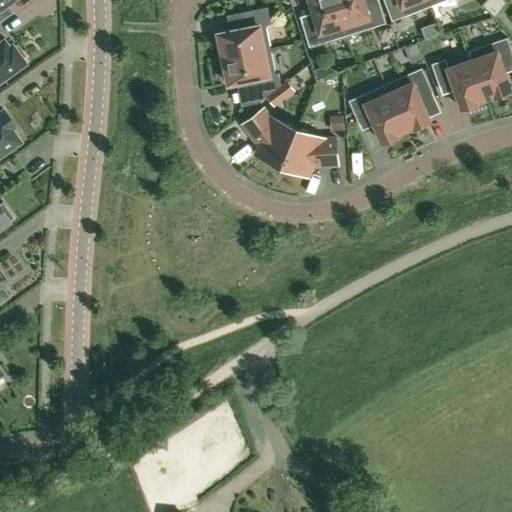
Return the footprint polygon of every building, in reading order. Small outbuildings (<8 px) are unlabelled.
[(0,0),(0,20),(12,11),(6,3),(9,0),(0,0)] [(348,34),(337,0),(309,0),(315,17),(302,21),(309,46),(348,34)] [(337,0),(348,34),(386,22),(379,0),(370,0),(365,2),(364,0),(337,0)] [(429,6),(427,0),(384,0),(392,20),(429,6)] [(222,54),(223,58),(270,48),(265,24),(271,23),(267,6),(242,11),(246,27),(218,32),(219,37),(215,38),(218,55),(222,54)] [(0,78),(24,61),(21,57),(25,55),(17,44),(14,46),(11,42),(8,45),(3,37),(0,39),(0,78)] [(469,50),(472,59),(473,59),(486,97),(495,94),(495,96),(511,91),(503,67),(511,63),(511,50),(507,37),(469,50)] [(275,73),(270,48),(223,58),(224,62),(220,62),(224,80),(227,79),(228,83),(252,78),(257,102),(267,95),(281,85),(278,72),(275,73)] [(477,100),(486,97),(473,59),(472,59),(449,67),(446,58),(432,63),(441,88),(454,84),(462,108),(478,102),(477,100)] [(385,83),(406,129),(414,125),(415,127),(430,120),(420,97),(433,91),(422,67),(385,83)] [(287,80),(281,85),(267,95),(275,104),(294,90),(287,80)] [(406,129),(385,83),(349,99),(360,124),(373,118),(383,141),(398,135),(397,132),(406,129)] [(256,153),(282,164),(297,127),(271,116),(265,107),(243,124),(254,139),(261,142),(256,153)] [(2,108),(0,109),(0,153),(19,140),(10,127),(13,124),(2,108)] [(324,138),(297,127),(282,164),(309,175),(313,163),(318,165),(338,164),(336,137),(324,138)] [(0,227),(14,217),(2,201),(0,201),(0,227)]
